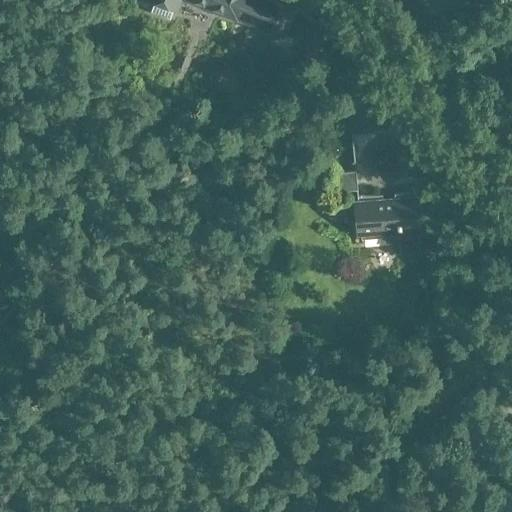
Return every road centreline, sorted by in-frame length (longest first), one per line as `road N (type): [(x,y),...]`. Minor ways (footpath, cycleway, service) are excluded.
road 1 (track): [(327,511),(511,337)]
road 2 (track): [(511,136),(401,0)]
road 3 (track): [(361,0),(471,133)]
